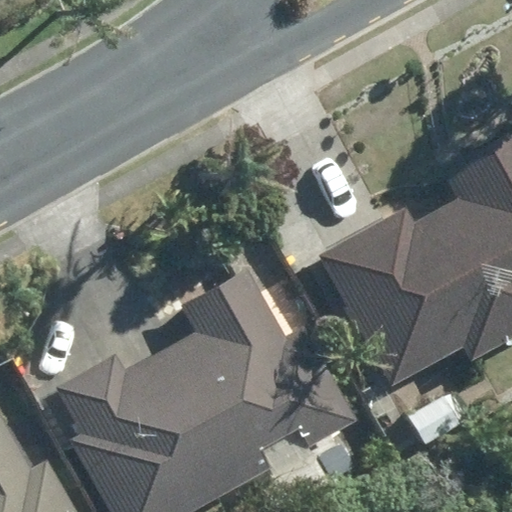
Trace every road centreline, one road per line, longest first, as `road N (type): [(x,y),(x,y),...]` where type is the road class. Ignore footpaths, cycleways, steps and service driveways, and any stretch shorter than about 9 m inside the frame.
road 1 (residential): [(371,0),(264,57),(118,96)]
road 2 (residential): [(118,96),(0,165)]
road 3 (residential): [(118,96),(213,0)]
